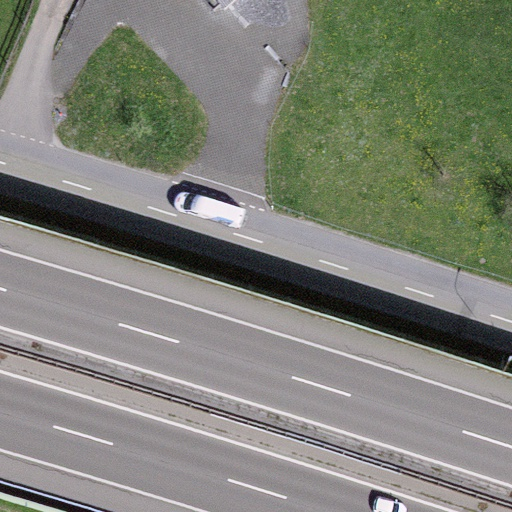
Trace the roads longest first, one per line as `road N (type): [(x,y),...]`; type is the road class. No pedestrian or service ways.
road 1 (motorway): [(511,447),(0,287)]
road 2 (tertiary): [(0,165),(511,324)]
road 3 (motorway): [(0,413),(319,511)]
